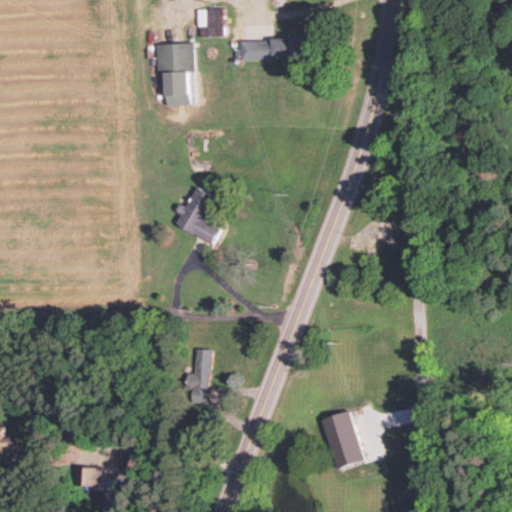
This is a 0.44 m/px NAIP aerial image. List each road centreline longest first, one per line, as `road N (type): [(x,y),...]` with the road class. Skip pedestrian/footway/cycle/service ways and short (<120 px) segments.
road 1 (tertiary): [(218,511),(374,111),(396,0)]
road 2 (residential): [(374,111),(402,128),(414,172),(427,511)]
